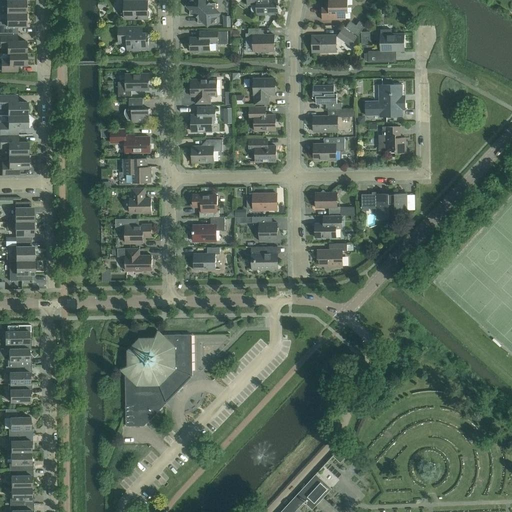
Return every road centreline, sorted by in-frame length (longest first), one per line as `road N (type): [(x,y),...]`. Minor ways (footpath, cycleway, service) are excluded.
road 1 (residential): [(273,299),(267,356),(132,495),(125,511)]
road 2 (residential): [(298,177),(422,172),(425,34)]
road 3 (tertiary): [(343,316),(511,134)]
road 4 (residential): [(270,511),(336,440),(346,417),(371,342),(343,316)]
road 5 (residential): [(50,511),(49,304)]
road 6 (residential): [(47,184),(43,0)]
road 7 (residential): [(166,0),(169,178)]
road 8 (residential): [(298,177),(300,0)]
road 9 (residential): [(169,178),(298,177)]
road 10 (residential): [(172,302),(169,178)]
road 11 (tertiary): [(49,304),(172,302)]
